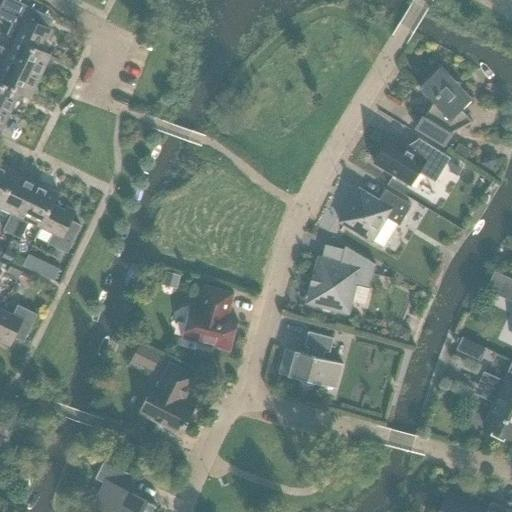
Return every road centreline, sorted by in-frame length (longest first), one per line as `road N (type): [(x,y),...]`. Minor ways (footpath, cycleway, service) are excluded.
road 1 (residential): [(248,397),(299,210),(332,144),(428,0)]
road 2 (residential): [(511,472),(248,397)]
road 3 (residential): [(40,0),(113,35),(86,102)]
road 4 (residential): [(190,511),(227,415),(248,397)]
